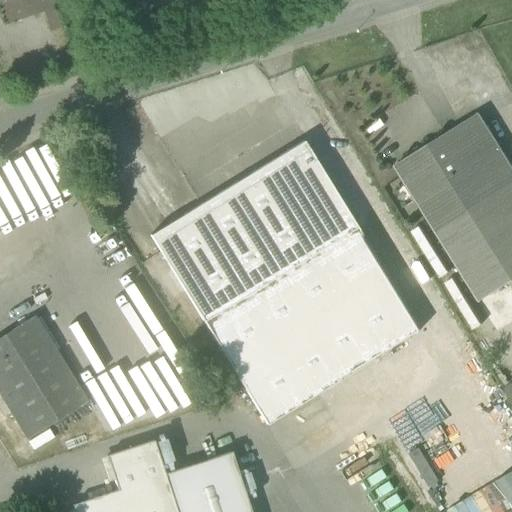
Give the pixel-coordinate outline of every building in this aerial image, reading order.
[(400,176),(421,209),(488,168),(508,155),(487,121),(400,176)] [(150,236),(203,323),(356,229),(303,143),(183,216),(193,233),(162,252),(151,235),(150,236)] [(511,161),(508,155),(488,168),(511,205),(511,161)] [(421,209),(484,309),(511,292),(511,205),(488,168),(421,209)] [(134,201),(146,224),(155,220),(142,197),(134,201)] [(193,233),(183,216),(151,235),(162,252),(193,233)] [(420,332),(356,229),(203,323),(266,426),(420,332)] [(0,340),(0,398),(26,441),(85,404),(33,320),(0,340)] [(72,506),(74,511),(175,511),(164,475),(153,442),(106,457),(117,491),(72,506)] [(249,511),(231,454),(164,475),(175,511),(249,511)] [(42,511),(34,499),(5,508),(6,511),(42,511)]
